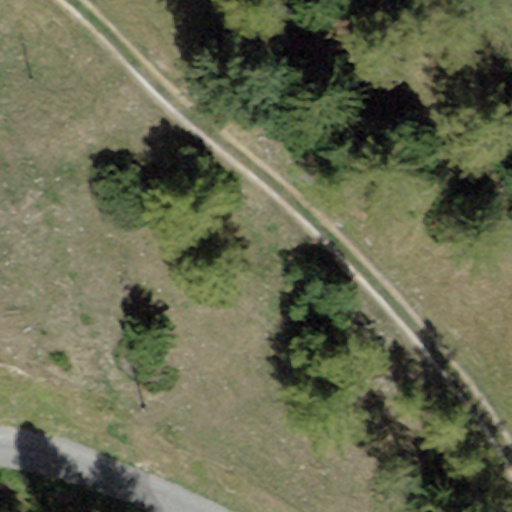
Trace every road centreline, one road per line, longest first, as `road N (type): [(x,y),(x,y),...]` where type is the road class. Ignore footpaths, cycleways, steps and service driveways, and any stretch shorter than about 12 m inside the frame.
road 1 (track): [(511,477),(344,263),(61,0)]
road 2 (unclassified): [(0,448),(42,453),(173,511)]
